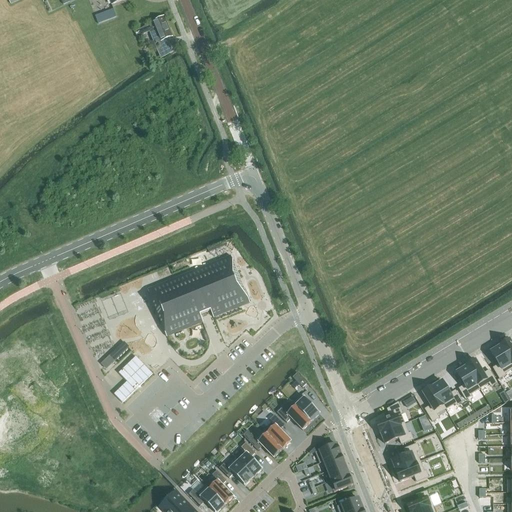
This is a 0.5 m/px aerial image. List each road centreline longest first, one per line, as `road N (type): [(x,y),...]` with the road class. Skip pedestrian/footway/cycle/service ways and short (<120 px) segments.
road 1 (tertiary): [(0,283),(252,173)]
road 2 (tertiary): [(347,411),(252,173)]
road 3 (residential): [(347,411),(511,314)]
road 4 (unclassified): [(235,131),(183,0)]
road 5 (residential): [(326,425),(235,511)]
